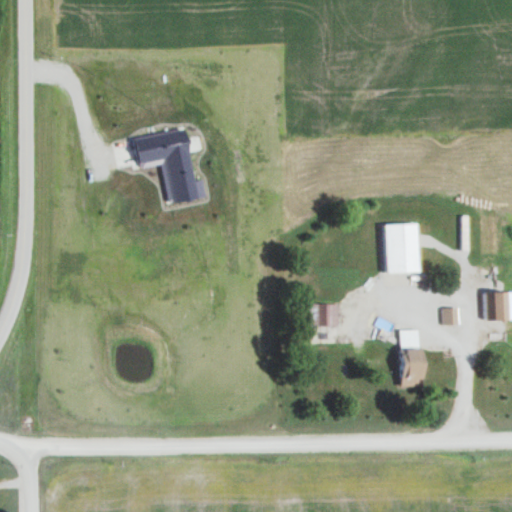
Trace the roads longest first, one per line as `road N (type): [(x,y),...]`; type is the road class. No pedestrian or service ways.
road 1 (residential): [(0,441),(31,447),(511,439)]
road 2 (tertiary): [(0,332),(26,242),(25,0)]
